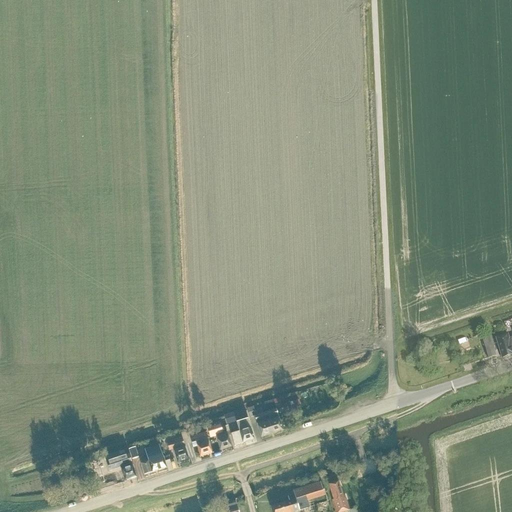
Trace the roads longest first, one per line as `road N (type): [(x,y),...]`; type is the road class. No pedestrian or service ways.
road 1 (tertiary): [(75,511),(511,365)]
road 2 (track): [(428,393),(425,403),(395,418),(243,473),(167,492),(143,488)]
